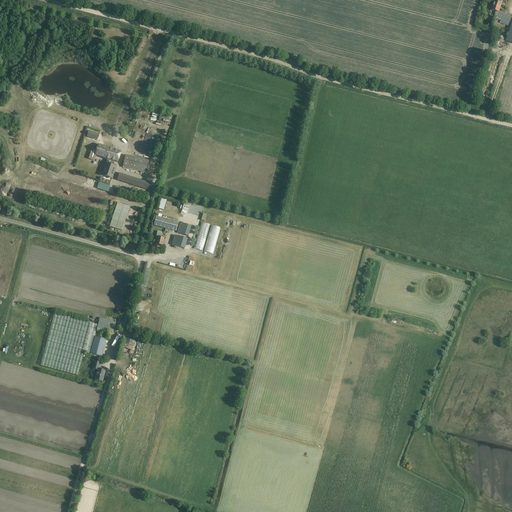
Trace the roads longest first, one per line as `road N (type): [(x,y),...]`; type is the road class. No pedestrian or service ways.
road 1 (track): [(45,0),(511,126)]
road 2 (unclassified): [(123,328),(142,258),(0,219)]
